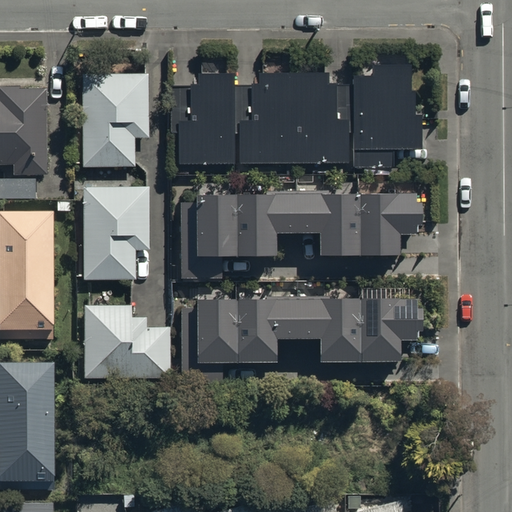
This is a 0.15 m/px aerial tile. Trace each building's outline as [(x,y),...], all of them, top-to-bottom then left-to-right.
[(191,82),(170,82),(169,129),(178,129),(178,161),(354,163),(354,167),(392,167),(393,147),(419,147),(420,111),(415,111),(415,87),(411,86),(411,58),(370,58),(370,69),(351,69),(351,80),(328,80),(328,68),(257,67),(257,77),(249,77),(249,81),(232,81),(232,68),(200,68),(200,77),(191,77),(191,82)] [(149,72),(82,72),(82,164),(135,164),(135,134),(149,133),(149,72)] [(0,158),(11,158),(11,170),(46,169),(43,84),(21,85),(21,81),(0,81),(0,158)] [(148,183),(83,183),(84,276),(136,276),(135,248),(149,248),(148,183)] [(412,190),(195,192),(195,201),(178,201),(179,275),(218,275),(218,253),(272,253),(272,230),(316,230),(316,252),(397,252),(396,231),(412,230),(412,222),(418,221),(418,198),(412,198),(412,190)] [(53,204),(0,204),(0,322),(53,323),(53,204)] [(412,294),(194,296),(195,305),(178,305),(178,379),(217,379),(217,357),(272,356),(272,334),(316,333),(316,356),(396,355),(396,334),(411,334),(411,325),(418,325),(418,302),(412,302),(412,294)] [(131,302),(84,302),(84,374),(170,374),(170,324),(147,324),(147,314),(131,314),(131,302)] [(53,354),(0,354),(0,473),(54,474),(53,354)] [(198,492),(126,511),(401,511),(397,497),(379,502),(375,489),(362,492),(365,503),(337,510),(333,496),(311,502),(308,491),(291,496),(293,503),(270,510),(266,495),(241,502),(238,491),(223,496),(225,504),(203,510),(198,492)] [(52,511),(53,497),(11,497),(11,511),(52,511)]
